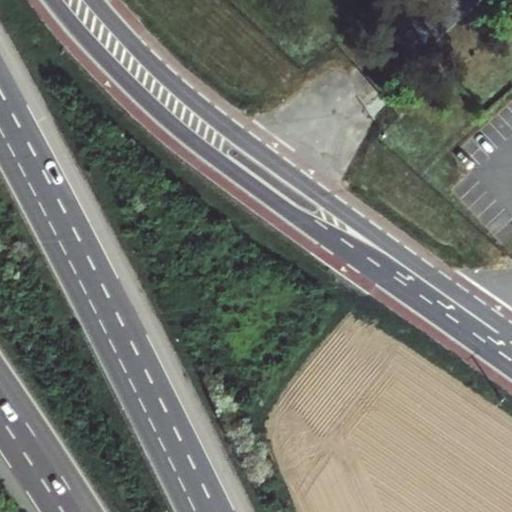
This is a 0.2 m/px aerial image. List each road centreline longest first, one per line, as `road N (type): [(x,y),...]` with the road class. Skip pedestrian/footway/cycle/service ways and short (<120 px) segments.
road 1 (secondary): [(50,0),(157,120),(511,375)]
road 2 (secondary): [(511,331),(240,138),(92,0)]
road 3 (motorway): [(209,511),(0,100)]
road 4 (motorway): [(0,397),(75,511)]
